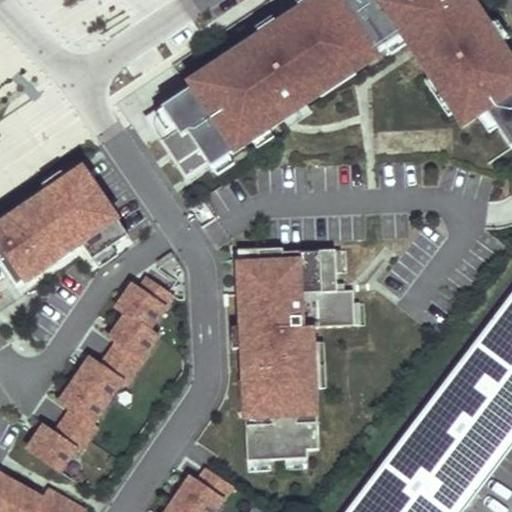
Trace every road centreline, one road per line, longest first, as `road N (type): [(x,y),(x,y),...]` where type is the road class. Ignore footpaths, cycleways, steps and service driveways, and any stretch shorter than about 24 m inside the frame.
road 1 (residential): [(121,511),(201,393),(198,257),(80,77)]
road 2 (residential): [(199,0),(80,77)]
